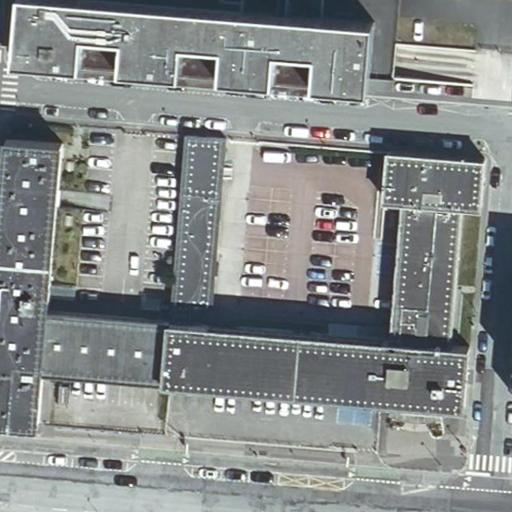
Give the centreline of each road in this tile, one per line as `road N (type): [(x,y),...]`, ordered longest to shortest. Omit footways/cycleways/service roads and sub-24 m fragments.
road 1 (residential): [(0,91),(511,134)]
road 2 (residential): [(511,163),(485,511)]
road 3 (primary): [(313,511),(0,487)]
